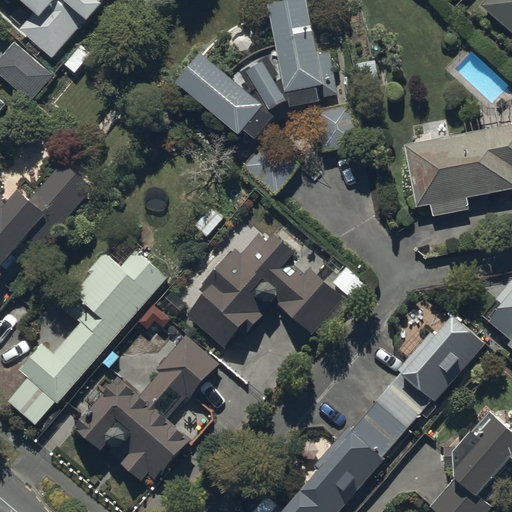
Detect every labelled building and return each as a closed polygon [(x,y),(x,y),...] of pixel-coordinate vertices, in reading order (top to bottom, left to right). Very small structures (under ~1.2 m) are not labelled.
[(27,0),(35,7),(18,26),(51,56),(88,16),(92,20),(110,0),(27,0)] [(256,92),(203,49),(179,80),(244,130),(247,127),(259,136),(269,123),(271,125),(288,117),(289,99),(293,98),(294,103),(322,99),(321,95),(339,92),(330,49),(320,51),(310,0),(275,0),(271,1),(286,76),(278,77),(266,56),(249,66),(262,88),(256,92)] [(511,0),(487,0),(484,4),(511,28),(511,0)] [(56,79),(18,46),(0,66),(0,76),(33,105),(56,79)] [(317,106),(324,150),(364,144),(358,100),(317,106)] [(0,118),(9,109),(0,101),(0,118)] [(511,122),(407,143),(419,205),(433,202),(436,216),(471,209),(469,196),(511,187),(511,122)] [(272,132),(244,165),(276,193),(305,160),(272,132)] [(0,308),(3,305),(0,302),(0,281),(23,254),(17,249),(31,233),(45,244),(94,185),(62,159),(32,195),(21,187),(8,202),(0,195),(0,308)] [(268,225),(266,227),(244,253),(235,246),(207,280),(211,284),(186,314),(225,347),(239,330),(246,337),(277,300),(316,332),(347,295),(353,300),(367,283),(346,265),(332,282),(310,264),(305,271),(289,258),(297,249),(268,225)] [(37,424),(167,275),(136,248),(122,262),(106,249),(88,268),(92,271),(65,305),(82,319),(57,350),(42,338),(19,367),(30,376),(9,402),(37,424)] [(511,277),(496,297),(503,303),(489,320),(506,334),(503,338),(511,345),(511,277)] [(338,511),(385,457),(384,456),(430,402),(433,404),(488,339),(455,311),(435,334),(431,331),(399,368),(402,371),(353,429),(348,425),(316,463),(318,465),(278,511),(338,511)] [(222,362),(187,332),(158,367),(160,369),(143,389),(122,371),(77,423),(104,446),(111,438),(116,442),(109,451),(142,480),(150,471),(156,477),(193,435),(170,415),(187,396),(190,399),(222,362)] [(480,492),(511,454),(511,421),(511,423),(491,408),(458,445),(446,445),(445,464),(457,465),(456,476),(431,505),(439,511),(476,511),(488,499),(480,492)]
